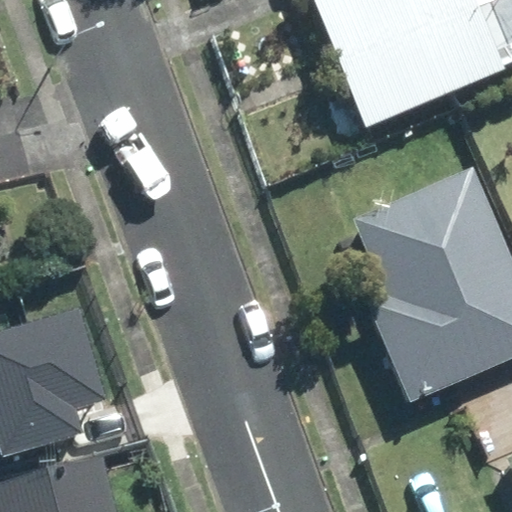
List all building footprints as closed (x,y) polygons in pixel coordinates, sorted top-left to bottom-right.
[(511,66),(484,0),(294,0),(287,3),(347,147),(511,80),(511,66)] [(511,371),(511,320),(456,185),(334,235),(364,309),(346,316),(389,422),(511,371)] [(0,335),(0,462),(73,442),(65,415),(93,407),(67,317),(0,335)] [(511,511),(511,464),(488,474),(503,511),(511,511)] [(96,511),(88,479),(0,501),(0,511),(96,511)]
